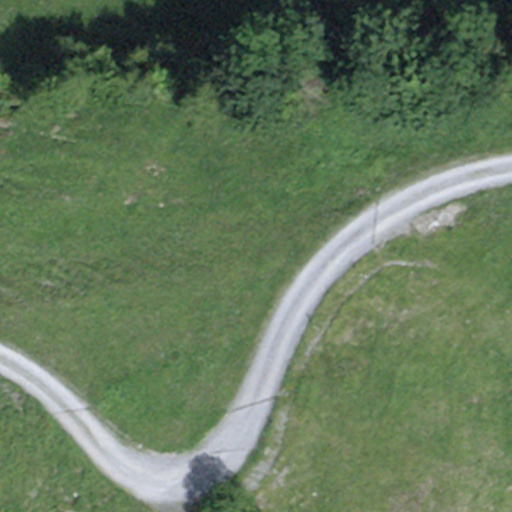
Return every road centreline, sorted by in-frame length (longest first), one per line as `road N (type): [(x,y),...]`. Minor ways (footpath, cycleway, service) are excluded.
road 1 (track): [(511,164),(451,182),(352,237),(313,284),(233,443),(201,482),(168,487)]
road 2 (track): [(168,487),(123,469),(43,385),(0,357)]
